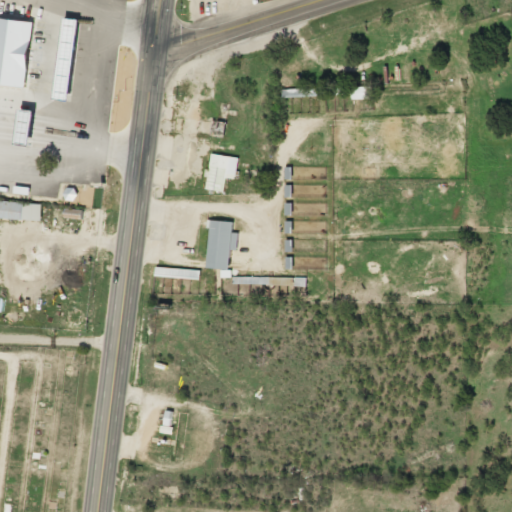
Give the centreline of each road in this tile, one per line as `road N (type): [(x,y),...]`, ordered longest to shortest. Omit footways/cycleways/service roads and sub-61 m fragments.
road 1 (primary): [(120,342),(154,49)]
road 2 (primary): [(154,49),(197,43),(323,0)]
road 3 (primary): [(98,511),(120,342)]
road 4 (residential): [(120,342),(0,339)]
